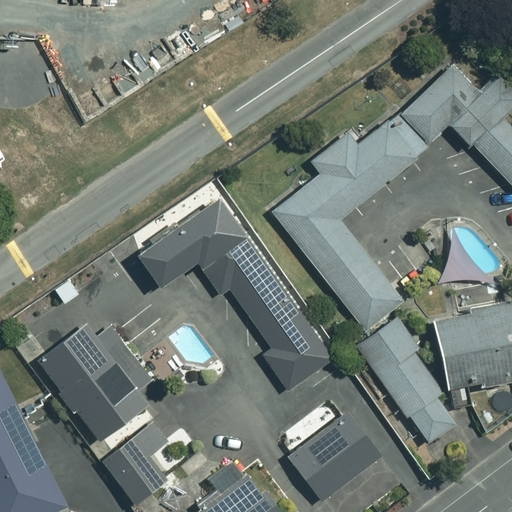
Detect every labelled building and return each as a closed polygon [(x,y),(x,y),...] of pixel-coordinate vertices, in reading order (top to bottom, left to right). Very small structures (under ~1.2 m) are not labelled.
[(511,121),(508,117),(511,113),(511,81),(502,70),(478,92),(471,84),(473,82),(455,63),(402,112),(428,143),(448,124),(511,189),(511,121)] [(427,151),(398,115),(359,147),(348,134),(311,164),(319,175),(271,214),(368,333),(406,302),(340,221),(427,151)] [(335,356),(214,188),(136,244),(164,284),(199,259),(222,292),(231,286),(273,344),(263,352),(290,389),(335,356)] [(62,299),(76,290),(68,277),(53,286),(62,299)] [(511,381),(511,299),(468,310),(469,316),(431,324),(451,411),(472,406),(469,391),(511,381)] [(429,358),(403,319),(360,347),(424,444),(456,423),(418,365),(429,358)] [(40,358),(101,440),(153,401),(139,382),(151,373),(115,325),(101,335),(90,320),(40,358)] [(0,511),(47,511),(68,502),(0,364),(0,511)] [(383,454),(348,407),(289,451),(324,498),(383,454)] [(136,500),(168,476),(154,457),(174,442),(158,421),(106,460),(136,500)] [(282,511),(247,465),(199,501),(203,507),(195,511),(282,511)]
